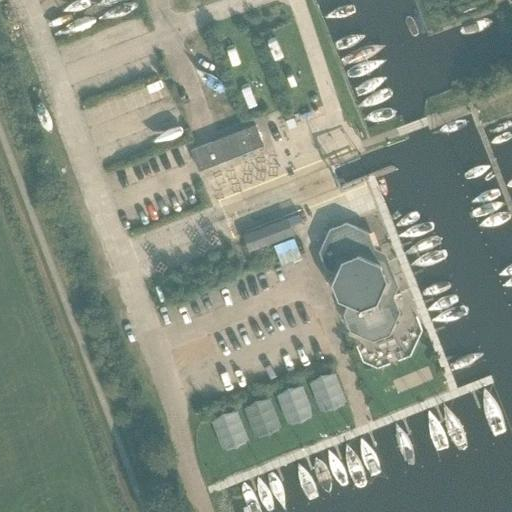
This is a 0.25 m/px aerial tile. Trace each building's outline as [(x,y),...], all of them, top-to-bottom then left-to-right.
[(20,38),(11,41),(19,67),(28,64),(20,38)] [(101,127),(108,127),(109,83),(87,83),(86,115),(102,115),(101,127)] [(241,90),(250,111),(267,104),(259,83),(241,90)] [(262,146),(254,126),(191,150),(199,171),(262,146)] [(186,175),(158,190),(171,214),(199,199),(186,175)] [(297,222),(294,215),(234,239),(237,246),(245,243),(248,251),(293,234),(289,225),(297,222)] [(333,284),(336,292),(384,273),(381,265),(370,261),(375,250),(369,234),(346,225),(330,231),(321,253),(327,269),(338,274),(333,284)] [(299,258),(292,239),(272,246),(280,265),(299,258)] [(387,282),(384,273),(336,292),(339,300),(350,305),(345,315),(351,332),(374,341),(390,335),(400,313),(393,297),(383,292),(387,282)] [(317,378),(296,383),(299,396),(319,392),(317,378)] [(210,436),(232,431),(230,418),(208,423),(210,436)]
